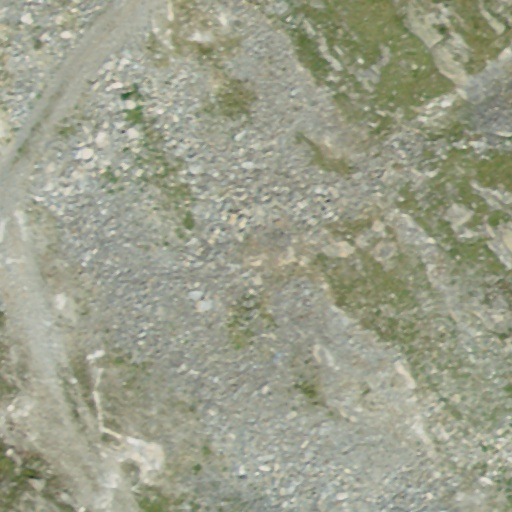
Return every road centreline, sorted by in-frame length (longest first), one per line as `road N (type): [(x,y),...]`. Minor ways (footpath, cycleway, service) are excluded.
road 1 (track): [(0,208),(99,92),(147,0)]
road 2 (track): [(104,511),(58,448),(0,420)]
